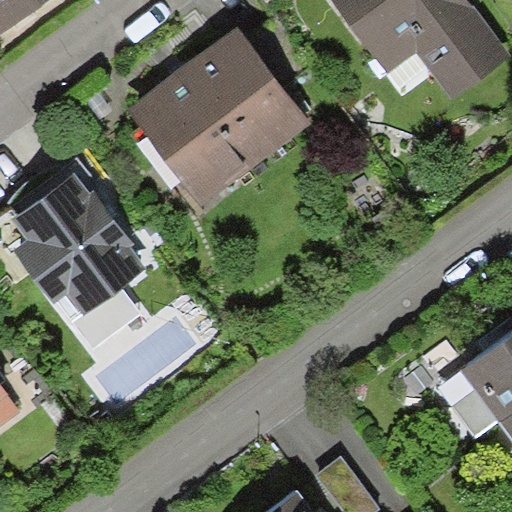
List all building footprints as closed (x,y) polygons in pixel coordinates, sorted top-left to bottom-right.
[(0,0),(0,27),(35,0),(0,0)] [(507,49),(470,0),(335,0),(387,69),(416,47),(449,92),(507,49)] [(238,26),(133,108),(206,202),(312,121),(238,26)] [(150,269),(77,170),(7,222),(79,320),(150,269)] [(511,412),(511,330),(463,366),(501,420),(511,412)] [(0,414),(20,399),(0,373),(0,414)] [(511,412),(501,420),(511,435),(511,412)] [(375,511),(380,508),(344,461),(320,479),(345,511),(375,511)] [(313,511),(300,493),(273,511),(313,511)]
